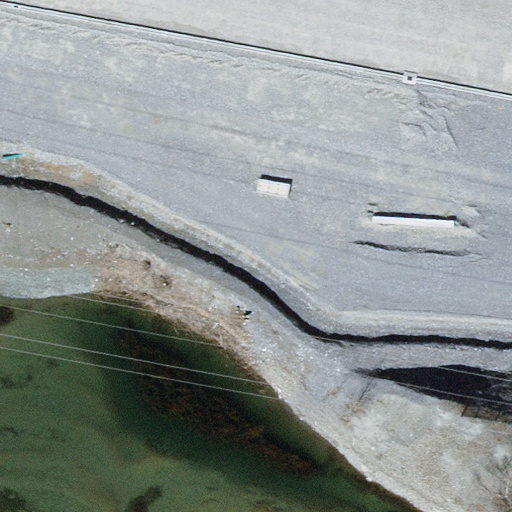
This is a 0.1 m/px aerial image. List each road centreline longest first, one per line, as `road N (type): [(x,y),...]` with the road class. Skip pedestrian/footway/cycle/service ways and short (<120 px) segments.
road 1 (motorway): [(0,133),(511,225)]
road 2 (motorway): [(511,85),(59,0)]
